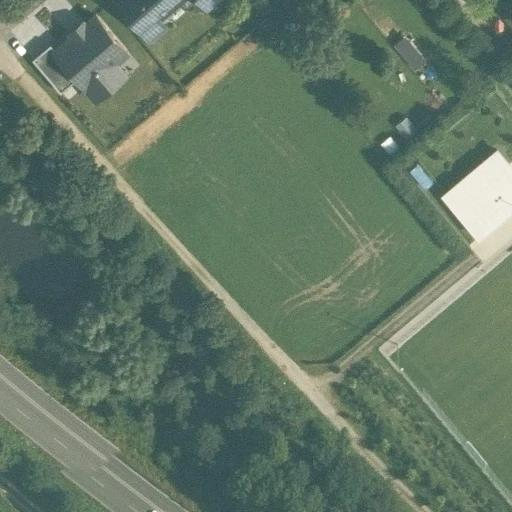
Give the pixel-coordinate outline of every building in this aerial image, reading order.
[(116,0),(142,30),(178,0),(116,0)] [(199,0),(207,9),(217,0),(199,0)] [(82,21),(70,31),(73,34),(55,49),(53,50),(76,77),(94,99),(112,84),(102,72),(125,52),(94,16),(84,24),(82,21)] [(55,49),(50,43),(32,58),(60,91),(76,77),(53,50),(55,49)] [(444,193),(479,234),(511,206),(511,169),(496,150),(444,193)]
